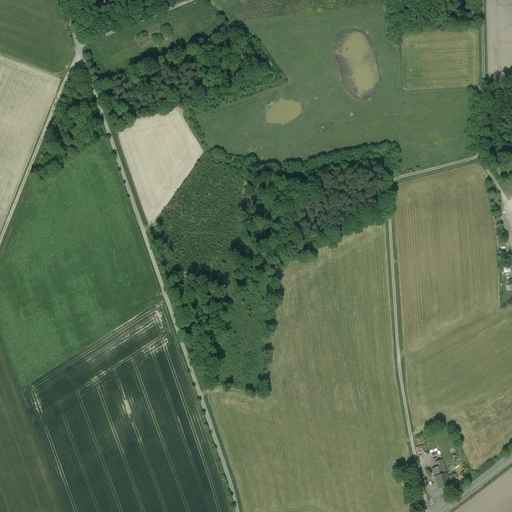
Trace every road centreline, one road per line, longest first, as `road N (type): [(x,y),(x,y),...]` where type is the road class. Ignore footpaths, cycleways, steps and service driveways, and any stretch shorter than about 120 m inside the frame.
road 1 (track): [(482,0),(481,150),(386,188),(401,380),(428,511)]
road 2 (unclassified): [(58,0),(235,511)]
road 3 (track): [(198,0),(81,47),(0,243)]
